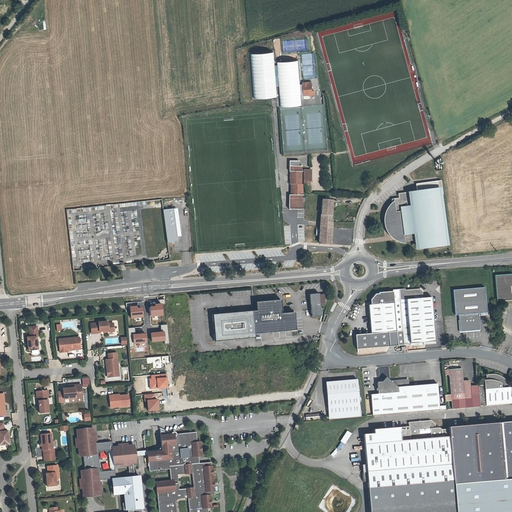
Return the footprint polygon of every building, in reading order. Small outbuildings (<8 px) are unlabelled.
[(270,50),(247,52),(251,96),(274,94),(270,50)] [(297,59),(274,60),(278,105),(301,103),(297,59)] [(310,80),(301,81),(302,93),(307,93),(307,89),(311,89),(310,80)] [(299,210),(298,185),(297,185),(297,168),(289,168),(289,173),(288,186),(287,185),(287,195),(289,195),(289,202),(284,202),(284,210),(299,210)] [(445,246),(436,184),(415,187),(416,194),(398,196),(398,201),(392,202),(393,210),(394,210),(395,216),(384,217),(387,237),(399,235),(400,246),(403,245),(417,244),(417,250),(445,246)] [(384,195),(375,199),(378,205),(386,201),(384,195)] [(321,200),(318,243),(329,244),(332,200),(329,200),(321,200)] [(169,243),(179,242),(174,208),(164,210),(169,243)] [(391,241),(393,243),(395,244),(397,245),(400,246),(399,235),(387,237),(388,238),(391,241)] [(511,278),(510,279),(510,276),(493,277),(495,300),(511,298),(511,278)] [(398,285),(399,290),(395,291),(394,293),(379,294),(379,296),(374,296),(371,300),(372,306),(369,306),(371,334),(356,336),(357,350),(390,346),(389,332),(402,331),(403,339),(435,336),(433,317),(431,292),(422,292),(421,287),(419,285),(418,284),(405,286),(405,284),(398,285)] [(482,288),(452,290),(454,319),(459,318),(460,332),(480,331),(480,317),(485,317),(484,288),(482,288)] [(321,294),(310,295),(314,318),(324,317),(321,294)] [(296,330),(295,312),(281,313),(281,311),(282,311),(281,300),(256,302),(257,311),(253,311),(255,334),(296,330)] [(255,334),(253,311),(232,313),(232,315),(229,316),(229,313),(213,314),(215,341),(255,338),(255,334)] [(98,324),(90,324),(91,335),(99,334),(99,332),(104,332),(108,331),(108,333),(114,332),(113,324),(107,325),(107,322),(98,323),(98,324)] [(30,338),(27,339),(28,352),(38,351),(36,338),(38,338),(37,328),(28,328),(30,338)] [(79,338),(58,340),(59,354),(67,353),(67,351),(80,350),(79,338)] [(106,361),(106,370),(109,369),(109,378),(119,377),(117,354),(108,355),(109,360),(106,361)] [(462,369),(449,370),(450,394),(444,395),(445,402),(471,400),(470,381),(463,381),(462,369)] [(495,376),(491,376),(489,376),(487,376),(488,384),(478,385),(480,407),(494,405),(511,403),(511,394),(511,395),(510,388),(507,388),(507,385),(510,385),(508,383),(505,380),(502,378),(499,377),(497,376),(495,376)] [(88,377),(81,378),(82,387),(89,386),(88,377)] [(383,384),(376,384),(377,395),(370,396),(372,416),(433,411),(445,410),(445,406),(441,406),(439,386),(430,387),(408,388),(408,385),(404,382),(393,383),(388,378),(383,384)] [(356,381),(325,384),(327,420),(360,417),(356,381)] [(68,388),(62,389),(63,399),(69,398),(82,397),(81,387),(68,388)] [(38,403),(39,412),(48,411),(47,395),(46,393),(47,393),(48,393),(48,389),(36,390),(36,395),(37,394),(38,403)] [(113,395),(109,395),(110,407),(129,406),(128,394),(113,396),(113,395)] [(408,426),(373,429),(374,433),(363,433),(365,457),(437,449),(435,426),(429,421),(408,423),(408,426)] [(453,484),(511,479),(511,422),(448,427),(448,429),(442,429),(439,428),(437,428),(435,426),(437,449),(441,482),(453,481),(453,484)] [(3,424),(0,424),(0,445),(8,445),(7,432),(3,432),(3,424)] [(93,427),(74,429),(75,437),(73,437),(74,447),(76,447),(77,454),(82,454),(84,470),(79,470),(80,478),(78,478),(79,488),(81,488),(82,498),(91,497),(101,496),(100,492),(102,492),(101,483),(99,483),(99,482),(111,479),(115,480),(113,469),(120,468),(120,470),(128,469),(128,467),(134,467),(133,458),(133,454),(132,448),(126,449),(126,447),(117,448),(117,450),(111,450),(110,439),(94,441),(94,440),(96,439),(95,431),(93,431),(93,427)] [(152,484),(154,511),(205,511),(205,509),(209,509),(207,498),(206,498),(205,497),(211,496),(212,495),(210,465),(208,463),(197,464),(197,457),(199,456),(199,455),(198,444),(197,443),(195,443),(194,433),(174,435),(174,434),(173,433),(172,433),(171,433),(170,433),(169,434),(169,435),(161,436),(161,431),(156,431),(158,447),(158,452),(148,453),(148,461),(144,461),(145,472),(165,470),(167,482),(152,484)] [(51,434),(40,435),(42,444),(42,446),(42,451),(43,451),(44,455),(54,454),(54,450),(53,450),(51,434)] [(133,458),(144,453),(148,453),(158,452),(158,447),(147,448),(133,454),(133,458)] [(437,449),(365,457),(365,466),(366,472),(362,472),(363,481),(367,481),(368,487),(441,482),(437,449)] [(56,466),(45,467),(46,474),(44,474),(45,487),(54,486),(54,479),(55,479),(55,474),(56,474),(56,466)] [(128,511),(138,511),(138,506),(143,506),(141,477),(117,480),(115,480),(111,479),(113,498),(122,497),(124,510),(129,510),(128,511)] [(441,482),(368,487),(369,511),(455,511),(453,484),(453,481),(441,482)]
